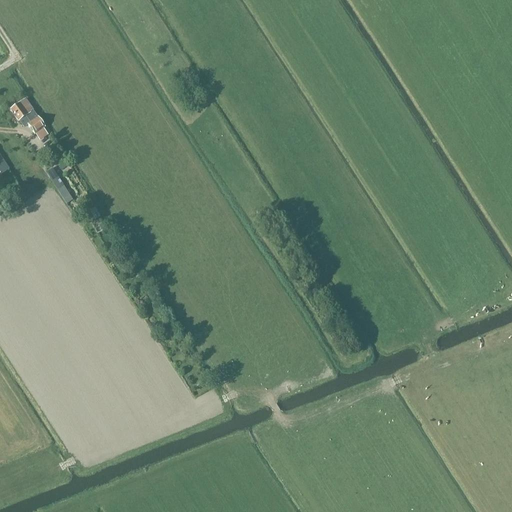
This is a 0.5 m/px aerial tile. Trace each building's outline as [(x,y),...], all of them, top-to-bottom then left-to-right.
[(32,119),(36,116),(25,100),(10,110),(18,122),(25,116),(29,114),(32,119)] [(38,117),(37,118),(36,116),(32,119),(29,114),(25,116),(29,123),(27,125),(34,135),(45,128),(38,117)] [(0,163),(0,164),(0,166),(3,172),(8,168),(0,156),(0,163)] [(58,177),(51,169),(46,173),(57,190),(66,205),(73,200),(64,186),(58,177)] [(21,201),(26,198),(23,193),(18,196),(21,201)]
